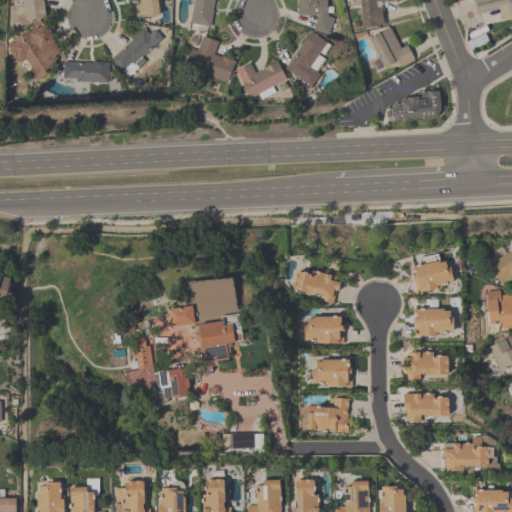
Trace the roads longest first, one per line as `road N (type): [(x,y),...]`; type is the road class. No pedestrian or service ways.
road 1 (primary): [(471,144),(0,166)]
road 2 (primary): [(0,199),(332,186)]
road 3 (residential): [(449,511),(384,432),(372,307)]
road 4 (primary): [(332,186),(473,180)]
